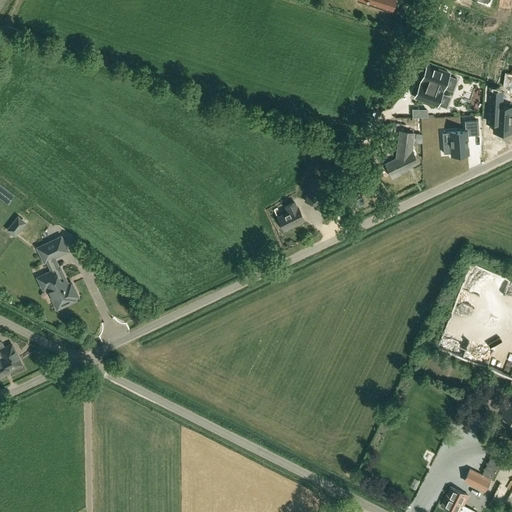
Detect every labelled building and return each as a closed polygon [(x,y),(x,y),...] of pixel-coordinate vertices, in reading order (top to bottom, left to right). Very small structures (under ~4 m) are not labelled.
[(366,0),(366,3),(391,11),(394,0),(366,0)] [(420,84),(415,97),(437,105),(442,92),(440,92),(442,88),(444,89),(450,74),(427,65),(421,80),(424,81),(423,85),(420,84)] [(489,90),(488,110),(487,122),(495,122),(494,132),(511,133),(511,119),(511,106),(501,106),(502,90),(489,90)] [(451,142),(443,143),(444,153),(452,153),(452,155),(468,154),(467,135),(479,134),(478,120),(464,121),(465,131),(450,132),(451,142)] [(386,126),(385,138),(393,139),(394,127),(386,126)] [(396,159),(385,164),(392,178),(400,175),(399,173),(409,168),(408,167),(417,162),(412,151),(411,152),(413,137),(399,136),(396,159)] [(313,178),(305,201),(320,206),(327,183),(313,178)] [(298,208),(295,202),(286,206),(289,212),(278,217),(284,230),(305,220),(299,207),(298,208)] [(25,222),(19,217),(9,229),(15,234),(25,222)] [(46,239),(48,244),(39,248),(45,261),(67,250),(61,238),(52,242),(49,238),(46,239)] [(59,266),(51,270),(36,277),(43,290),(47,289),(57,310),(77,301),(77,299),(80,297),(72,281),(69,282),(61,265),(59,266)] [(11,344),(5,347),(3,343),(0,341),(0,349),(3,357),(0,358),(0,376),(11,371),(10,370),(22,364),(16,351),(14,351),(11,344)] [(500,388),(502,383),(505,376),(491,370),(488,377),(498,381),(495,386),(488,383),(483,393),(495,398),(500,388)] [(511,400),(510,400),(502,416),(503,420),(511,424),(511,400)] [(494,436),(497,432),(489,428),(487,433),(494,436)] [(490,457),(482,473),(493,478),(501,462),(490,457)] [(485,490),(488,492),(489,492),(494,481),(490,479),(470,469),(465,480),(485,491),(485,490)] [(476,511),(463,505),(468,495),(451,487),(442,506),(454,511),(476,511)]
